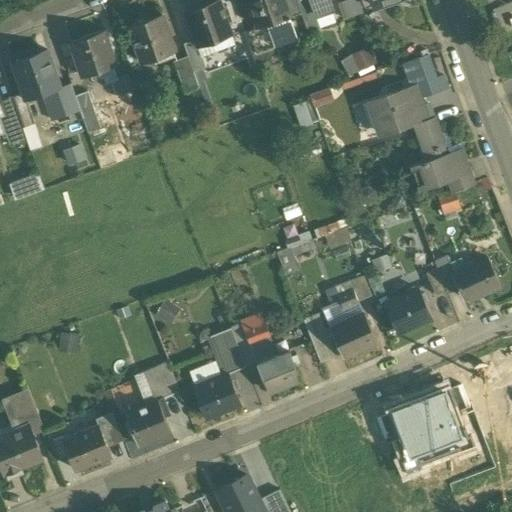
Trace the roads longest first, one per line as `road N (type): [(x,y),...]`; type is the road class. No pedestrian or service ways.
road 1 (residential): [(41,511),(511,318)]
road 2 (residential): [(451,0),(511,177)]
